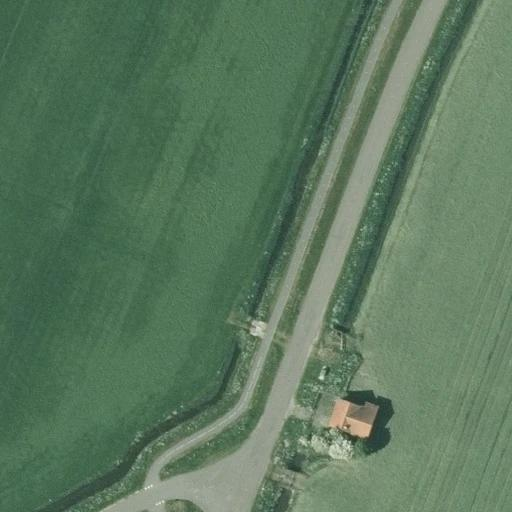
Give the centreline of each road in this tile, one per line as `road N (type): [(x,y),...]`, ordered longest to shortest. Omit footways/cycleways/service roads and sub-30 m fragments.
road 1 (tertiary): [(247,483),(435,0)]
road 2 (unclassified): [(247,483),(153,493),(118,511)]
